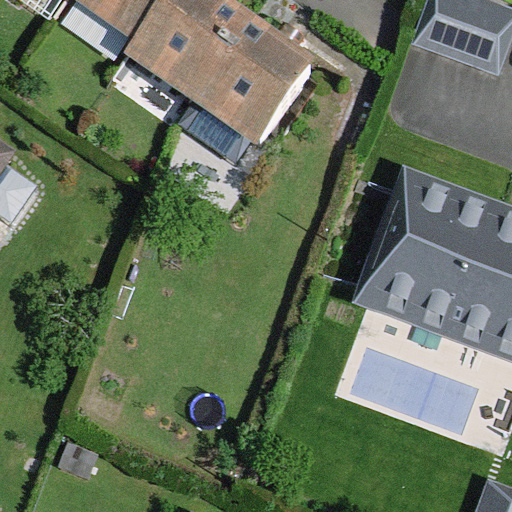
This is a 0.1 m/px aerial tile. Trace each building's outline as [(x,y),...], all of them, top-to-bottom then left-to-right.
[(61,0),(138,55),(126,72),(260,170),(322,86),(203,0),(61,0)] [(511,8),(488,0),(430,0),(414,45),(501,76),(511,45),(511,8)] [(0,180),(13,162),(0,152),(0,180)] [(511,210),(412,171),(360,304),(511,362),(511,210)] [(475,511),(511,511),(511,488),(487,480),(475,511)]
